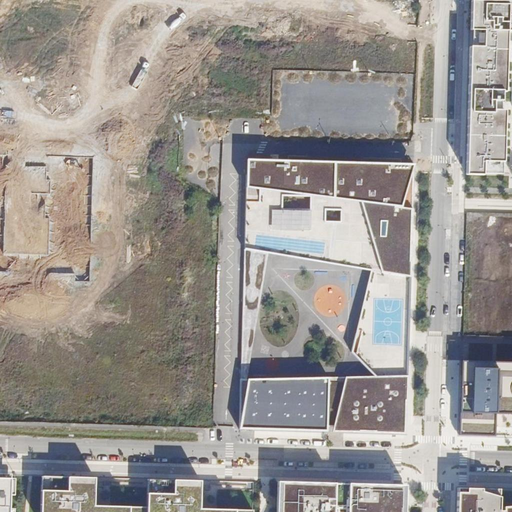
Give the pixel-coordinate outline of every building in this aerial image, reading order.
[(494,104),(502,104),(502,94),(506,94),(508,33),(511,33),(511,2),(470,1),(469,32),(483,32),(482,48),(469,48),(466,176),(482,177),(483,163),(486,163),(504,164),(505,112),(494,111),(494,108),(494,104)] [(305,82),(275,81),(274,130),(294,130),(294,113),(305,113),(305,82)] [(410,351),(415,163),(246,159),(245,245),(371,268),(354,348),(410,351)] [(344,383),(343,431),(408,433),(410,351),(354,348),(352,355),(374,358),(373,375),(344,377),(344,383)] [(511,363),(461,362),(459,436),(496,437),(496,415),(511,415),(511,363)] [(344,383),(240,379),(239,428),(343,431),(344,383)] [(59,490),(34,490),(33,511),(119,511),(119,507),(87,506),(87,476),(59,475),(59,490)] [(165,492),(141,491),(140,511),(225,511),(226,509),(193,508),(194,478),(166,477),(165,492)] [(404,511),(405,488),(278,484),(277,511),(404,511)] [(511,511),(511,503),(504,505),(504,491),(456,489),(455,511),(511,511)]
